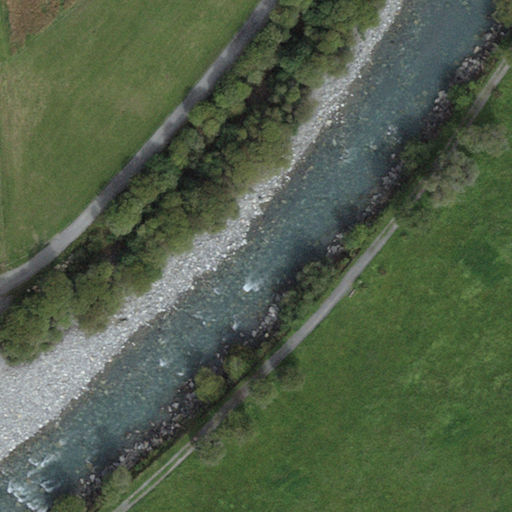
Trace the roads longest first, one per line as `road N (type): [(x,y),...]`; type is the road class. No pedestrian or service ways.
road 1 (track): [(114,511),(329,305),(434,178),(511,65)]
road 2 (track): [(274,0),(70,236),(0,287)]
